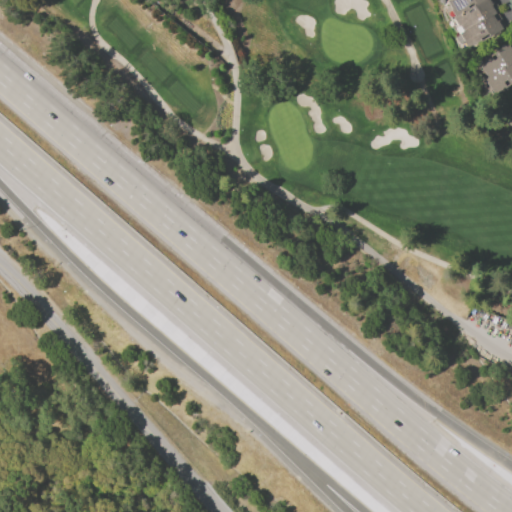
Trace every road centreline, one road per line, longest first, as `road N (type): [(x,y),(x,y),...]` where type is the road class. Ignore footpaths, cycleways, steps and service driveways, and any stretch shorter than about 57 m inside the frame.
road 1 (motorway): [(511,510),(0,71)]
road 2 (motorway): [(511,466),(0,69)]
road 3 (motorway): [(0,144),(425,511)]
road 4 (motorway): [(0,182),(299,464)]
road 5 (residential): [(220,511),(0,263)]
road 6 (track): [(235,154),(258,180),(311,211),(348,213),(403,248),(511,291)]
road 7 (track): [(97,0),(104,44),(183,128),(235,154)]
road 8 (track): [(197,0),(231,53),(235,154)]
